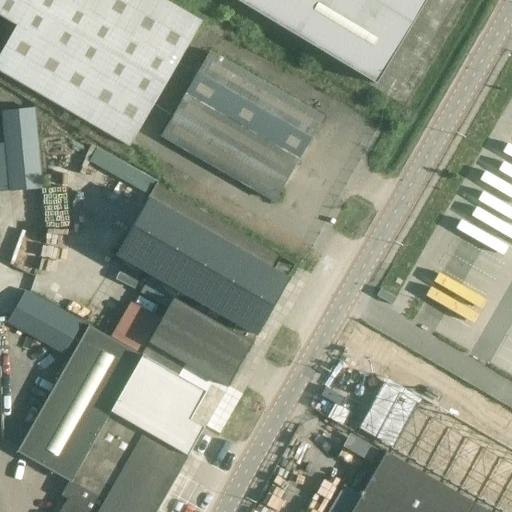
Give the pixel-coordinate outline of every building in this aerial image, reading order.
[(0,53),(0,72),(127,147),(200,21),(164,0),(0,0),(0,17),(16,26),(0,53)] [(234,0),(375,84),(425,0),(234,0)] [(322,117),(210,52),(161,136),(273,201),(322,117)] [(0,143),(0,192),(9,192),(42,189),(35,108),(1,111),(4,143),(0,143)] [(96,150),(90,163),(149,189),(155,176),(96,150)] [(128,233),(115,255),(149,274),(140,292),(168,308),(173,299),(178,291),(255,334),(287,278),(272,270),(281,257),(155,185),(128,233)] [(25,290),(6,323),(64,356),(82,323),(25,290)] [(185,363),(226,386),(250,343),(173,299),(159,324),(143,352),(179,373),(185,363)] [(60,511),(154,511),(202,427),(189,420),(205,392),(177,376),(179,373),(143,352),(141,356),(88,326),(17,452),(69,481),(61,496),(67,499),(60,511)] [(511,511),(511,448),(387,375),(358,426),(506,511),(511,511)] [(205,396),(193,417),(205,424),(217,403),(205,396)] [(468,511),(474,503),(386,452),(361,495),(344,485),(328,511),(468,511)]
